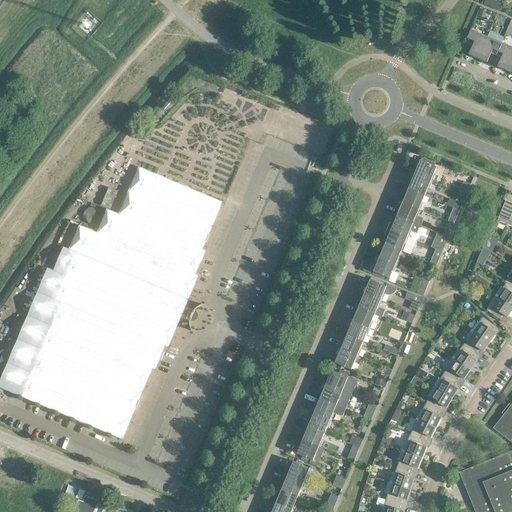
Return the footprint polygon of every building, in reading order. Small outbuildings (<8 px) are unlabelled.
[(493,0),(490,7),(498,10),(501,3),(493,0)] [(481,8),(477,15),(484,18),(488,11),(481,8)] [(487,37),(470,30),(466,39),(468,40),(464,50),(470,52),(468,55),(478,59),(487,37)] [(501,43),(487,37),(478,59),(487,63),(488,60),(493,62),(501,43)] [(511,57),(511,47),(501,43),(493,62),(499,64),(497,67),(506,71),(511,57)] [(413,167),(410,173),(432,182),(435,175),(433,175),(436,168),(430,165),(431,162),(421,158),(417,169),(413,167)] [(47,268),(0,380),(0,387),(122,439),(152,369),(155,370),(165,346),(168,348),(179,321),(190,322),(190,318),(192,312),(195,310),(187,302),(198,276),(196,274),(205,251),(203,249),(222,202),(139,167),(119,214),(107,209),(97,233),(79,225),(69,249),(63,247),(53,271),(47,268)] [(432,182),(410,173),(407,179),(412,181),(408,189),(425,195),(427,189),(429,189),(432,182)] [(425,195),(408,189),(405,196),(401,195),(398,201),(420,210),(423,203),(422,202),(425,195)] [(449,198),(447,205),(453,207),(455,201),(449,198)] [(420,210),(398,201),(396,207),(400,209),(397,216),(413,223),(419,226),(422,219),(417,217),(420,210)] [(497,221),(508,225),(511,215),(511,203),(506,201),(497,221)] [(413,223),(397,216),(393,224),(389,222),(387,228),(408,238),(411,231),(410,230),(413,223)] [(446,221),(444,228),(451,231),(454,224),(446,221)] [(408,238),(387,228),(384,235),(388,236),(385,244),(401,251),(404,244),(406,245),(408,238)] [(436,233),(431,247),(442,252),(448,238),(436,233)] [(401,251),(385,244),(382,252),(378,250),(375,256),(397,265),(400,258),(398,258),(401,251)] [(485,244),(484,246),(491,252),(493,249),(485,244)] [(483,247),(477,262),(482,266),(492,252),(483,247)] [(397,265),(375,256),(372,262),(377,264),(373,272),(389,279),(392,272),(394,272),(397,265)] [(432,257),(430,263),(436,265),(439,260),(432,257)] [(363,286),(360,292),(382,301),(384,295),(385,295),(387,296),(389,296),(393,294),(395,293),(396,291),(397,288),(387,284),(386,286),(370,279),(367,287),(363,286)] [(422,281),(419,288),(424,291),(428,284),(422,281)] [(511,286),(506,283),(502,288),(501,287),(495,295),(511,307),(511,286)] [(382,301),(360,292),(357,298),(361,300),(358,307),(374,314),(382,317),(385,310),(379,308),(382,301)] [(407,292),(404,299),(411,302),(409,308),(416,311),(422,298),(407,292)] [(511,309),(511,307),(495,295),(489,304),(490,305),(487,311),(498,318),(501,313),(506,317),(511,309)] [(374,314),(358,307),(355,315),(351,313),(348,319),(370,329),(373,322),(372,321),(374,314)] [(404,312),(401,319),(411,323),(415,316),(404,312)] [(477,321),(471,330),(489,342),(495,333),(490,329),(494,325),(482,317),(479,322),(477,321)] [(370,329),(348,319),(346,326),(350,327),(347,335),(363,342),(366,335),(367,336),(370,329)] [(489,342),(471,330),(465,339),(467,340),(463,345),(474,352),(477,348),(483,351),(489,342)] [(395,332),(393,338),(404,343),(406,337),(395,332)] [(363,342),(347,335),(343,343),(339,341),(337,347),(358,356),(361,349),(360,349),(363,342)] [(474,352),(463,345),(459,350),(458,349),(452,358),(470,370),(476,361),(471,357),(474,352)] [(358,356),(337,347),(334,353),(338,355),(335,363),(351,370),(354,363),(355,363),(358,356)] [(393,348),(390,353),(398,356),(400,351),(393,348)] [(470,370),(452,358),(446,366),(447,367),(444,373),(455,380),(458,375),(463,379),(470,370)] [(324,377),(322,383),(351,395),(357,381),(332,370),(328,378),(324,377)] [(455,380),(444,373),(440,379),(438,378),(433,388),(452,398),(457,388),(452,385),(455,380)] [(378,377),(375,383),(383,386),(385,381),(378,377)] [(351,395),(322,383),(319,389),(323,391),(320,398),(345,409),(351,395)] [(452,398),(433,388),(428,396),(429,397),(426,403),(438,410),(440,404),(446,408),(452,398)] [(371,397),(368,402),(377,406),(379,400),(371,397)] [(345,409),(320,398),(317,406),(313,404),(310,410),(332,420),(334,414),(342,417),(345,409)] [(438,410),(426,403),(422,409),(421,408),(416,418),(436,428),(441,418),(435,415),(438,410)] [(504,415),(493,428),(511,442),(511,450),(511,451),(465,470),(464,468),(462,467),(459,466),(457,467),(455,468),(454,470),(453,473),(454,475),(455,477),(457,478),(459,479),(461,478),(465,487),(466,489),(475,511),(511,511),(511,403),(511,405),(509,404),(502,413),(504,415)] [(332,420),(310,410),(307,417),(311,418),(308,426),(324,433),(327,426),(329,427),(332,420)] [(366,410),(363,417),(371,420),(374,414),(366,410)] [(436,428),(416,418),(411,427),(413,428),(410,434),(422,440),(425,435),(431,438),(436,428)] [(324,433),(308,426),(305,434),(301,432),(298,438),(320,447),(323,440),(321,440),(324,433)] [(422,440),(410,434),(407,441),(406,440),(402,450),(422,458),(426,448),(420,445),(422,440)] [(354,436),(351,444),(359,448),(362,440),(354,436)] [(320,447),(298,438),(296,444),(300,446),(296,454),(313,461),(316,454),(317,454),(320,447)] [(354,461),(359,448),(354,446),(348,459),(354,461)] [(422,458),(402,450),(397,460),(399,460),(397,467),(409,471),(411,466),(417,468),(422,458)] [(286,468),(283,474),(305,483),(308,476),(306,475),(309,468),(293,461),(290,469),(286,468)] [(409,471),(397,467),(394,473),(393,473),(389,483),(410,489),(413,479),(407,477),(409,471)] [(305,483),(283,474),(281,480),(285,482),(281,489),(298,496),(301,489),(302,490),(305,483)] [(336,477),(333,484),(336,485),(335,488),(341,491),(345,481),(336,477)] [(410,489),(389,483),(386,493),(388,493),(386,500),(399,504),(400,498),(406,500),(410,489)] [(298,496),(281,489),(278,497),(274,495),(272,501),(293,511),(296,504),(295,503),(298,496)] [(339,497),(331,494),(326,506),(334,509),(339,497)] [(102,511),(106,504),(85,495),(83,501),(78,499),(72,511),(102,511)] [(399,504),(386,500),(384,506),(382,506),(380,511),(402,511),(403,511),(397,509),(399,504)] [(292,511),(293,511),(272,501),(269,508),(273,509),(271,511),(292,511)]
